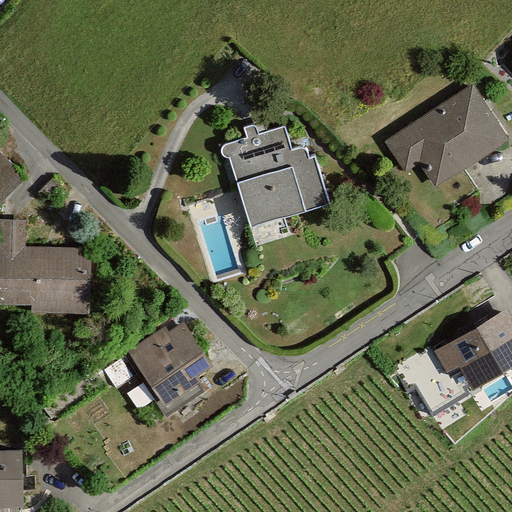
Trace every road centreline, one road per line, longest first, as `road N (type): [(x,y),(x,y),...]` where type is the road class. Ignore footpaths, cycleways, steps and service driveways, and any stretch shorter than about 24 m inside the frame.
road 1 (residential): [(276,384),(0,98)]
road 2 (residential): [(276,384),(511,231)]
road 3 (residential): [(110,511),(276,384)]
